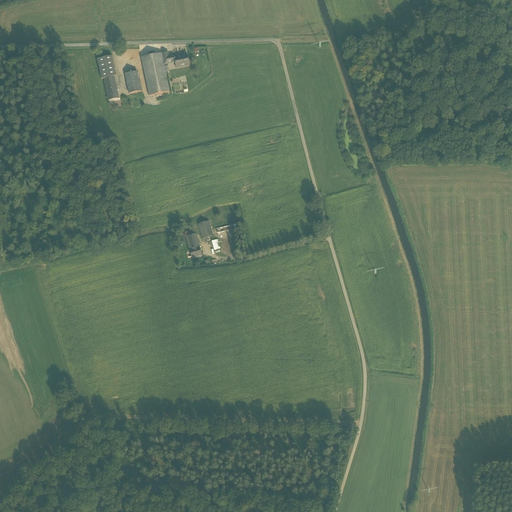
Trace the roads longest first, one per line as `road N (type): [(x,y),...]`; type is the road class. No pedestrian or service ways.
road 1 (unclassified): [(0,47),(278,45),(366,368),(359,436),(335,511)]
road 2 (track): [(412,0),(486,161),(511,161)]
